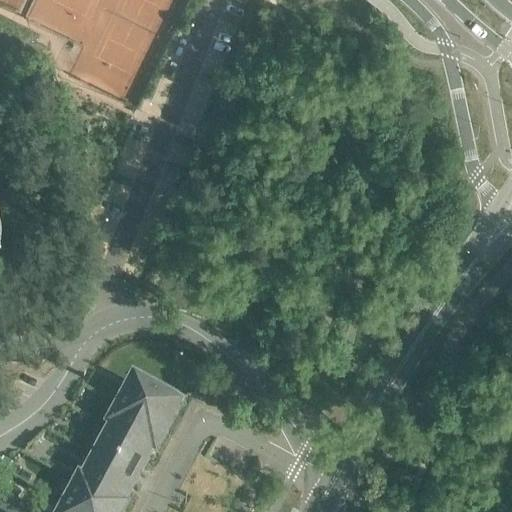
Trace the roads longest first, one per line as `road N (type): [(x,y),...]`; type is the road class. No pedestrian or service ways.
road 1 (primary): [(410,0),(446,51),(468,154),(490,203),(466,270)]
road 2 (secondary): [(317,511),(410,347),(466,270)]
